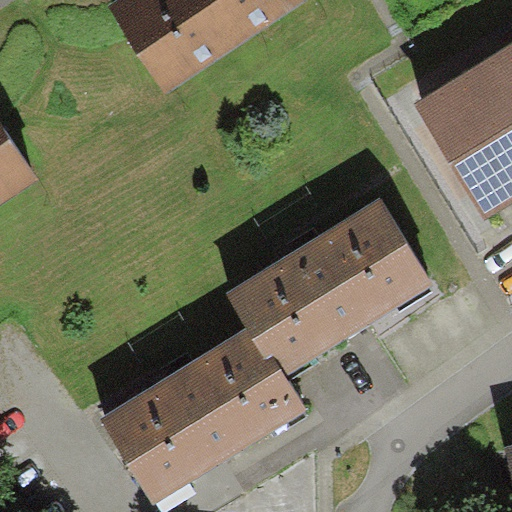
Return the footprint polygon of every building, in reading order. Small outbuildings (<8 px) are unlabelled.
[(258,0),(117,0),(159,65),(258,0)] [(511,167),(511,29),(416,89),(478,189),(511,167)] [(0,171),(31,150),(0,104),(0,171)] [(245,310),(274,354),(422,259),(374,183),(225,279),(245,310)] [(245,310),(100,403),(150,482),(296,388),(274,354),(245,310)]
